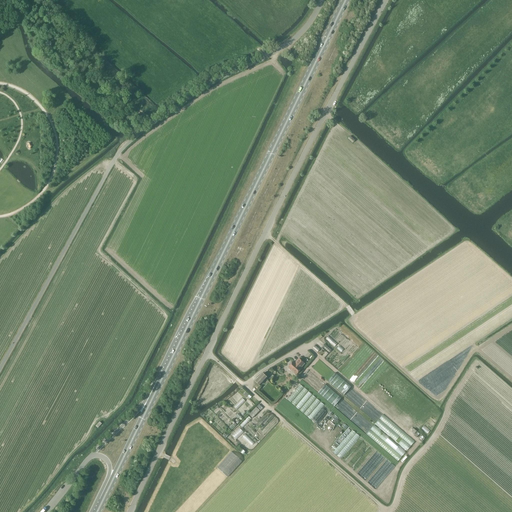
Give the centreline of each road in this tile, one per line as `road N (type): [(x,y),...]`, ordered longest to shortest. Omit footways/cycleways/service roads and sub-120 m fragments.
road 1 (unclassified): [(131,511),(385,0)]
road 2 (unclassified): [(0,367),(117,154),(192,95),(287,43),(322,0)]
road 3 (primary): [(345,0),(167,367)]
road 4 (track): [(511,379),(475,348),(438,403),(265,233)]
road 5 (track): [(438,403),(443,417),(404,469),(390,510),(281,422)]
road 6 (primary): [(167,367),(98,509)]
road 7 (track): [(199,511),(281,422)]
